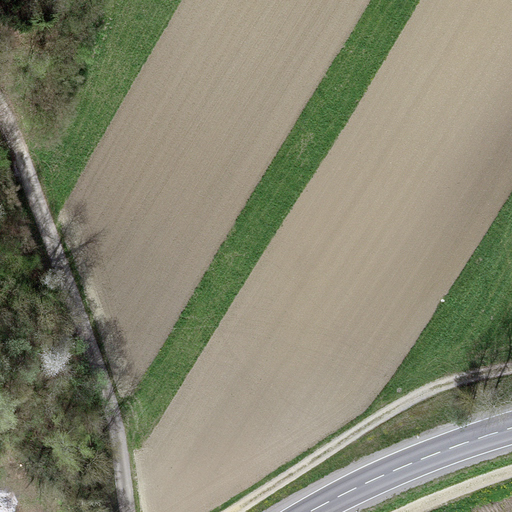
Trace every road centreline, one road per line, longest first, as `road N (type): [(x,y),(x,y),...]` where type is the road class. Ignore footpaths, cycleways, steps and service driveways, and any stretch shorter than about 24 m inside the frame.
road 1 (track): [(0,124),(22,157),(132,511)]
road 2 (track): [(226,511),(303,457),(479,377),(511,371)]
road 3 (secondary): [(307,511),(373,468),(511,431)]
